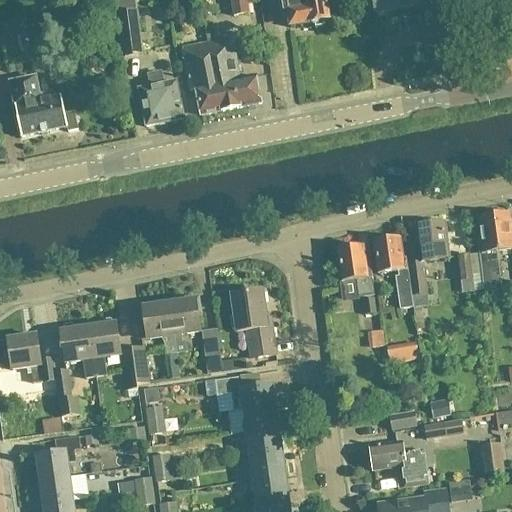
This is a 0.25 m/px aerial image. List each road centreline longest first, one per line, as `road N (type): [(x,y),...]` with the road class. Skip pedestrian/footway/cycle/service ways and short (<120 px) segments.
road 1 (residential): [(0,189),(511,86)]
road 2 (residential): [(0,305),(295,241)]
road 3 (residential): [(333,511),(295,241)]
road 4 (residential): [(295,241),(511,195)]
